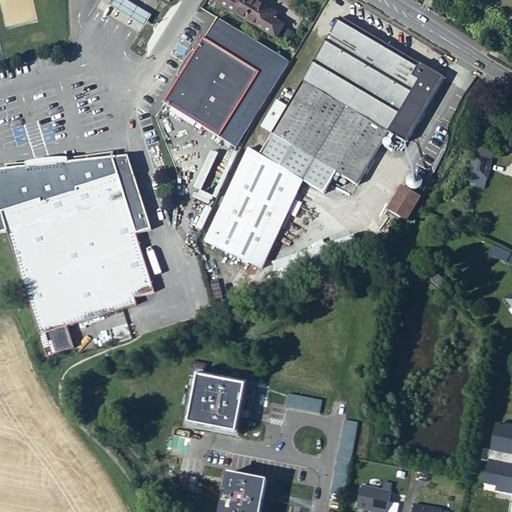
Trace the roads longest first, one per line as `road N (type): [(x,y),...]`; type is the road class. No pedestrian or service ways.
road 1 (primary): [(511,81),(374,0)]
road 2 (residential): [(328,464),(334,429),(320,418),(292,422),(288,432),(284,455),(309,460)]
